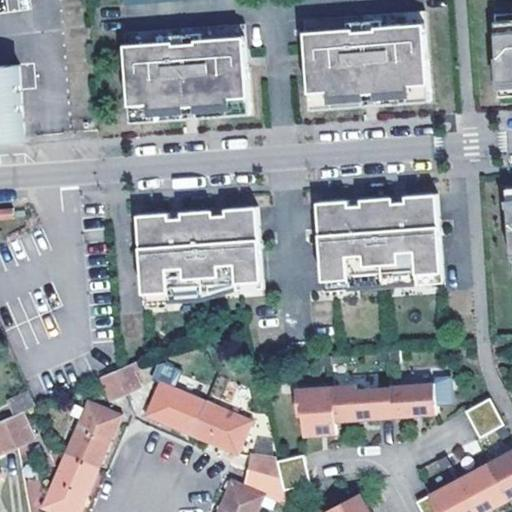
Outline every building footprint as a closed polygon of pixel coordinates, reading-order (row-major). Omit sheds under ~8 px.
[(3,0),(4,11),(29,10),(28,0),(3,0)] [(423,4),(304,12),(309,91),(329,89),(330,101),(410,95),(409,83),(429,82),(423,4)] [(511,14),(494,16),(499,88),(511,87),(511,14)] [(243,17),(124,25),(129,104),(149,102),(150,114),(230,108),(229,97),(249,95),(243,17)] [(0,146),(19,145),(14,72),(0,72),(0,146)] [(429,82),(409,83),(410,95),(430,94),(429,82)] [(511,87),(499,88),(500,97),(511,96),(511,87)] [(329,89),(309,91),(310,102),(330,101),(329,89)] [(249,95),(229,97),(230,108),(250,106),(249,95)] [(149,102),(129,104),(130,115),(150,114),(149,102)] [(349,203),(317,205),(324,299),(344,298),(344,293),(350,292),(349,277),(417,272),(418,287),(424,287),(425,292),(444,290),(437,197),(406,199),(407,212),(394,213),(393,200),(361,203),(362,215),(350,216),(349,203)] [(16,204),(0,204),(0,216),(17,216),(16,204)] [(169,217),(137,219),(145,312),(164,311),(164,306),(170,306),(169,291),(203,287),(237,286),(237,293),(263,292),(257,210),(226,213),(227,225),(214,226),(213,213),(182,215),(182,228),(170,229),(169,217)] [(203,287),(169,291),(170,306),(204,302),(237,293),(237,286),(203,287)] [(119,369),(127,392),(142,386),(133,363),(119,369)] [(112,399),(127,392),(119,369),(102,376),(112,399)] [(148,416),(193,436),(208,404),(163,382),(148,416)] [(335,422),(438,414),(436,383),(391,387),(358,389),(358,385),(297,389),(299,415),(304,415),(305,436),(336,433),(335,422)] [(10,398),(17,414),(25,410),(39,404),(32,389),(10,398)] [(124,414),(90,398),(87,406),(76,401),(71,413),(82,417),(66,453),(100,468),(124,414)] [(491,398),(468,411),(482,437),(506,424),(491,398)] [(253,425),(208,404),(193,436),(239,457),(253,425)] [(7,418),(19,446),(38,438),(25,410),(17,414),(7,418)] [(7,418),(0,421),(0,453),(1,455),(19,446),(7,418)] [(511,450),(416,502),(421,511),(486,511),(511,498),(511,450)] [(80,511),(100,468),(66,453),(43,505),(57,511),(80,511)] [(305,454),(278,461),(285,490),(312,484),(305,454)] [(280,481),(274,458),(251,455),(248,472),(280,481)] [(246,485),(266,494),(285,502),(280,481),(248,472),(246,485)] [(218,511),(258,511),(266,494),(246,485),(232,480),(218,511)] [(371,511),(362,492),(325,511),(371,511)]
